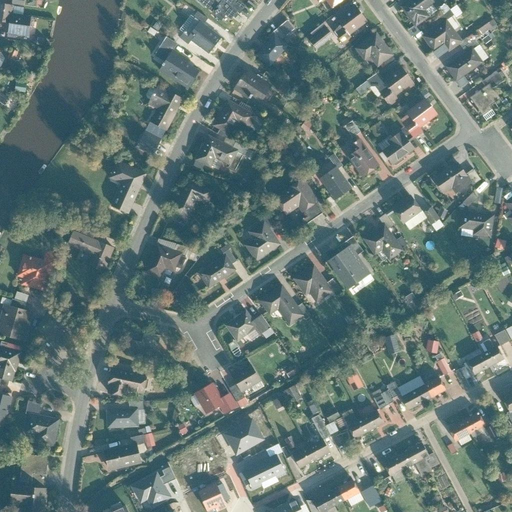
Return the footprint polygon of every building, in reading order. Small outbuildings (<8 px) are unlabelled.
[(221,0),(196,0),(212,12),(221,0)] [(221,0),(212,12),(211,13),(230,27),(246,6),(237,0),(221,0)] [(343,0),(318,0),(320,3),(323,0),(326,0),(333,8),(343,0)] [(436,5),(432,0),(411,0),(402,6),(416,27),(430,17),(426,12),(436,5)] [(13,5),(0,3),(0,20),(8,22),(6,34),(28,37),(31,16),(12,13),(13,5)] [(367,22),(355,5),(337,19),(350,35),(367,22)] [(463,41),(446,19),(423,37),(434,52),(445,44),(450,51),(463,41)] [(222,37),(201,21),(189,39),(210,54),(222,37)] [(316,38),(312,41),(319,50),(337,35),(326,22),(312,33),(316,38)] [(289,44),(276,33),(257,54),(270,66),(289,44)] [(394,55),(377,33),(356,49),(365,60),(371,56),(379,66),(394,55)] [(483,63),(473,48),(446,67),(456,82),(483,63)] [(190,61),(173,50),(160,72),(189,90),(201,71),(189,63),(190,61)] [(17,51),(14,58),(20,60),(23,53),(17,51)] [(413,83),(401,66),(383,79),(396,96),(413,83)] [(273,85),(247,68),(234,89),(260,105),(273,85)] [(17,90),(28,91),(28,82),(18,82),(17,90)] [(502,100),(491,84),(470,98),(481,114),(502,100)] [(184,99),(158,86),(148,105),(157,109),(151,122),(168,130),(184,99)] [(437,115),(425,98),(407,111),(419,128),(437,115)] [(258,116),(227,99),(212,126),(232,136),(239,124),(250,130),(258,116)] [(355,137),(363,131),(352,115),(343,121),(355,137)] [(414,150),(401,130),(387,140),(391,145),(383,151),(392,165),(414,150)] [(161,140),(146,133),(139,147),(154,154),(161,140)] [(239,149),(208,135),(196,160),(212,167),(216,159),(231,166),(239,149)] [(381,168),(361,139),(344,151),(365,180),(381,168)] [(147,173),(117,160),(110,178),(121,183),(111,206),(129,214),(147,173)] [(459,162),(434,179),(444,194),(453,188),(457,194),(473,183),(459,162)] [(353,191),(336,167),(319,178),(336,203),(353,191)] [(319,203),(302,177),(288,187),(292,193),(277,202),(287,216),(299,208),(303,213),(319,203)] [(216,191),(188,178),(173,212),(191,220),(199,202),(209,206),(216,191)] [(502,203),(505,188),(499,187),(496,202),(502,203)] [(411,195),(393,207),(404,224),(423,212),(411,195)] [(496,216),(462,210),(460,228),(475,230),(474,236),(492,238),(496,216)] [(282,245),(265,222),(249,233),(254,239),(244,246),(257,263),(282,245)] [(385,225),(364,240),(375,256),(382,251),(389,261),(404,251),(385,225)] [(115,248),(73,232),(68,245),(92,255),(88,266),(105,273),(115,248)] [(497,247),(507,249),(509,240),(499,238),(497,247)] [(182,253),(157,243),(145,272),(161,278),(165,269),(175,272),(182,253)] [(350,246),(328,262),(348,290),(370,274),(350,246)] [(54,263),(24,255),(18,277),(25,279),(23,286),(45,292),(54,263)] [(236,271),(226,255),(199,273),(209,289),(236,271)] [(315,265),(293,279),(305,296),(309,293),(316,303),(333,292),(315,265)] [(282,284),(259,301),(270,315),(277,310),(289,326),(304,315),(282,284)] [(33,313),(4,305),(0,319),(0,334),(25,342),(33,313)] [(246,311),(225,325),(236,341),(257,327),(246,311)] [(141,343),(126,338),(122,353),(154,362),(161,336),(144,332),(141,343)] [(430,339),(428,351),(440,353),(442,341),(430,339)] [(23,353),(0,346),(0,377),(14,382),(23,353)] [(497,347),(482,355),(489,367),(504,359),(497,347)] [(482,355),(468,364),(474,376),(489,367),(482,355)] [(447,375),(455,371),(447,357),(439,361),(447,375)] [(260,382),(250,364),(232,375),(242,392),(260,382)] [(296,364),(287,369),(291,377),(300,371),(296,364)] [(148,374),(111,366),(107,387),(109,388),(108,393),(127,397),(128,390),(145,393),(148,374)] [(358,372),(348,377),(356,391),(366,385),(358,372)] [(441,379),(402,398),(408,410),(447,391),(441,379)] [(396,398),(404,394),(397,381),(389,384),(396,398)] [(212,385),(194,395),(204,414),(223,404),(212,385)] [(292,405),(303,397),(295,385),(284,393),(292,405)] [(382,388),(374,392),(381,408),(396,401),(391,390),(384,393),(382,388)] [(14,398),(0,394),(0,426),(5,428),(14,398)] [(511,395),(503,400),(510,412),(511,410),(511,395)] [(282,398),(275,400),(278,409),(285,406),(282,398)] [(42,402),(28,400),(26,414),(29,414),(39,416),(42,402)] [(138,409),(106,410),(107,428),(139,427),(138,409)] [(378,411),(364,418),(370,430),(385,423),(378,411)] [(480,413),(465,421),(472,434),(486,426),(480,413)] [(39,416),(29,414),(25,434),(36,436),(35,442),(55,446),(60,420),(39,416)] [(364,418),(349,426),(355,438),(370,430),(364,418)] [(252,419),(223,434),(235,456),(264,440),(252,419)] [(465,421),(450,429),(457,442),(472,434),(465,421)] [(184,424),(178,427),(182,434),(188,431),(184,424)] [(152,434),(145,435),(147,447),(154,446),(152,434)] [(324,439),(309,447),(315,460),(331,452),(324,439)] [(136,444),(104,451),(108,470),(140,464),(136,444)] [(422,444),(384,465),(391,477),(415,464),(429,456),(422,444)] [(309,447),(294,455),(300,468),(315,460),(309,447)] [(49,455),(22,453),(20,482),(35,483),(35,488),(46,489),(49,455)] [(440,465),(434,453),(429,456),(415,464),(421,475),(440,465)] [(252,491),(286,474),(276,454),(242,470),(252,491)] [(164,475),(160,478),(163,485),(175,478),(169,467),(162,470),(164,475)] [(157,472),(130,486),(139,504),(147,500),(151,507),(170,498),(163,485),(160,478),(157,472)] [(353,480),(338,488),(345,501),(360,493),(353,480)] [(20,482),(12,481),(11,507),(33,508),(35,488),(35,483),(20,482)] [(216,483),(198,491),(207,511),(226,503),(216,483)] [(364,491),(368,499),(381,493),(376,484),(364,491)] [(46,489),(35,488),(33,508),(33,511),(47,511),(49,489),(46,489)] [(320,511),(324,511),(345,501),(338,488),(314,501),(320,511)] [(281,511),(302,511),(297,499),(280,507),(281,511)]
